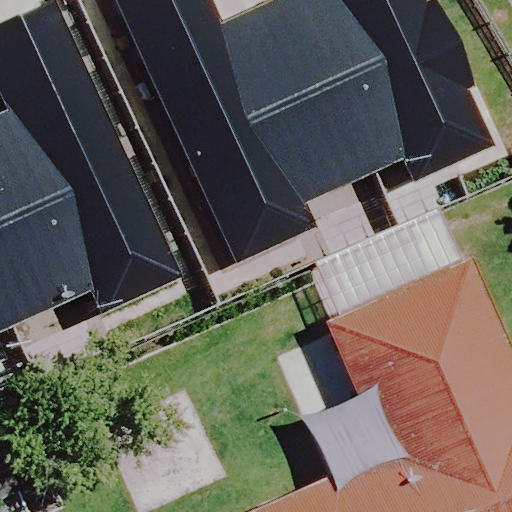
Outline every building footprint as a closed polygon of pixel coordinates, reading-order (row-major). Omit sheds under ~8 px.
[(192,0),(100,0),(221,262),(295,228),(282,201),(337,176),(257,1),(204,25),(192,0)] [(474,141),(409,0),(259,0),(257,1),(337,176),(385,154),(396,177),(474,141)] [(162,274),(38,4),(0,21),(0,253),(26,309),(73,287),(84,310),(162,274)] [(0,320),(26,309),(0,253),(0,320)] [(511,511),(511,397),(511,398),(460,279),(323,337),(355,414),(307,435),(331,492),(282,511),(511,511)]
